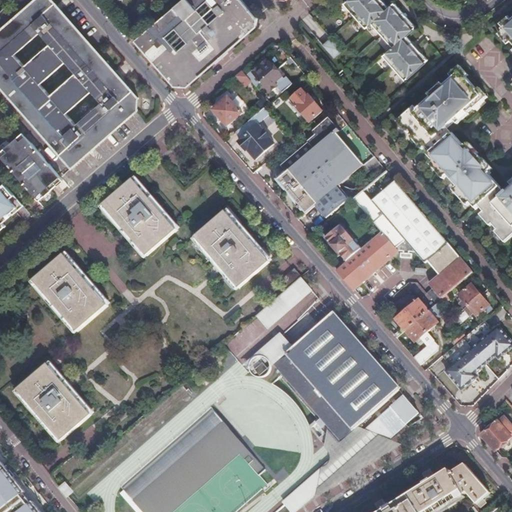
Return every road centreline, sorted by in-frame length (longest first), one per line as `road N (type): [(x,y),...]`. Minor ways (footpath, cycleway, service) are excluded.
road 1 (residential): [(181,109),(461,428)]
road 2 (residential): [(280,26),(511,292)]
road 3 (residential): [(0,261),(181,109)]
road 4 (residential): [(461,428),(328,511)]
road 5 (residential): [(86,0),(181,109)]
road 6 (residential): [(181,109),(280,26)]
